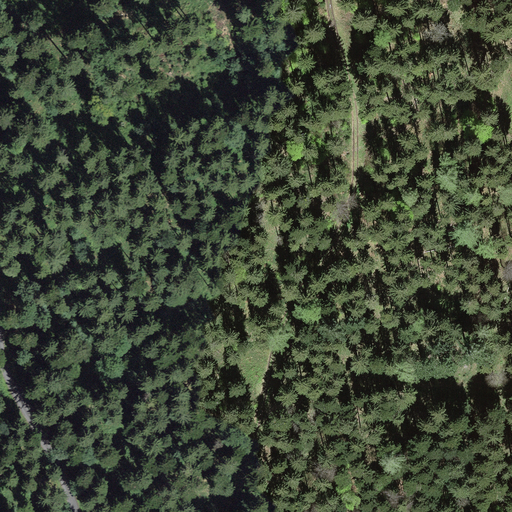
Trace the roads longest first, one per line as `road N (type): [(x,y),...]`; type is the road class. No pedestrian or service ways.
road 1 (track): [(233,511),(282,324),(338,236),(353,192),(356,108),(330,0)]
road 2 (unclassified): [(75,511),(0,343)]
